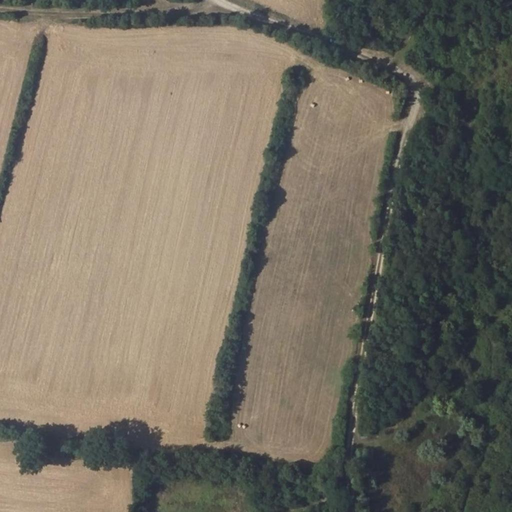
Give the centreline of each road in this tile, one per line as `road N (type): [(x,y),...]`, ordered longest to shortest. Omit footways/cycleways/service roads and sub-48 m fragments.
road 1 (track): [(422,95),(392,204),(349,447),(356,511)]
road 2 (track): [(0,7),(47,15),(239,14)]
road 3 (unclassified): [(216,0),(413,77),(422,95)]
